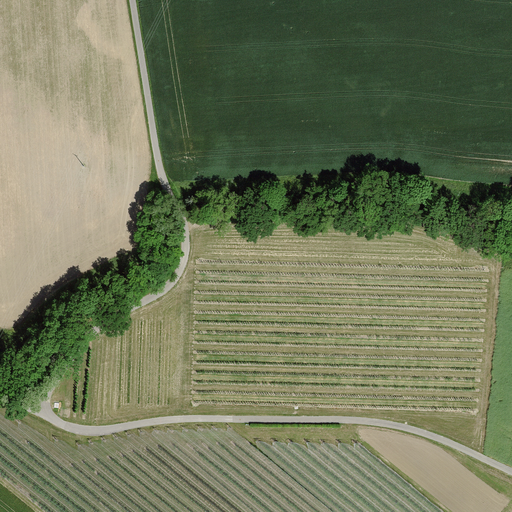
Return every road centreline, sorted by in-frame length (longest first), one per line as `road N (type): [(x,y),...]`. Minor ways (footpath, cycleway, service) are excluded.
road 1 (track): [(511,471),(434,436),(374,421),(171,419),(103,432),(35,410)]
road 2 (track): [(35,410),(91,332),(166,288),(184,258),(184,228),(155,145),(133,0)]
